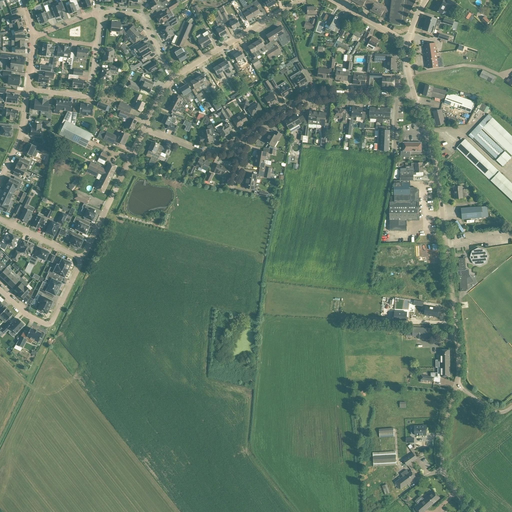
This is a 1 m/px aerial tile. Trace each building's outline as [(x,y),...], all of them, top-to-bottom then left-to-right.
[(78,4),(77,2),(76,0),(69,0),(71,4),(66,6),(67,6),(70,14),(77,11),(74,6),(78,4)] [(76,0),(77,2),(80,0),(83,8),(91,5),(89,0),(76,0)] [(157,12),(167,6),(169,5),(166,0),(165,0),(162,3),(161,1),(159,2),(157,0),(154,0),(151,2),(152,4),(149,5),(152,11),(155,9),(157,12)] [(231,2),(229,3),(230,6),(233,5),(236,11),(239,9),(234,0),(231,2)] [(254,0),(255,1),(247,6),(253,17),(254,16),(255,17),(257,15),(257,14),(259,13),(260,13),(256,7),(259,5),(257,0),(256,0),(254,0)] [(375,14),(381,4),(374,0),(371,0),(369,4),(372,6),(370,11),(375,14)] [(391,0),(390,14),(390,19),(390,22),(390,21),(389,22),(391,23),(392,24),(393,24),(394,24),(394,25),(396,25),(397,25),(398,25),(400,25),(401,25),(401,24),(403,25),(416,0),(391,0)] [(446,4),(442,2),(439,0),(439,1),(440,1),(437,6),(436,6),(434,10),(442,14),(445,9),(444,9),(446,4)] [(458,5),(455,4),(456,3),(449,0),(448,0),(447,3),(454,7),(456,8),(458,5)] [(169,5),(167,6),(170,10),(178,5),(176,1),(169,5)] [(63,14),(62,11),(65,10),(62,2),(61,2),(55,5),(56,7),(52,8),(56,17),(57,18),(59,17),(60,16),(63,14)] [(389,8),(383,5),(381,4),(375,14),(381,17),(383,12),(388,15),(389,10),(389,8)] [(247,20),(253,17),(247,6),(241,9),(244,14),(243,14),(247,20)] [(222,7),(219,8),(222,14),(222,15),(221,15),(223,19),(224,22),(229,19),(228,17),(225,12),(224,9),(222,7)] [(317,15),(317,12),(316,7),(308,7),(308,12),(308,14),(308,15),(313,15),(317,15)] [(218,16),(214,19),(217,24),(217,25),(219,29),(217,31),(218,32),(220,36),(221,37),(224,36),(224,34),(227,33),(224,28),(223,27),(219,21),(220,20),(220,21),(223,19),(221,15),(219,10),(218,8),(215,10),(216,12),(218,16)] [(160,24),(164,21),(169,18),(166,14),(169,12),(167,10),(156,17),(160,24)] [(240,10),(237,12),(243,23),(246,21),(240,10)] [(49,20),(53,18),(50,11),(46,12),(46,13),(45,13),(44,12),(44,13),(37,16),(38,19),(37,19),(38,19),(38,21),(39,21),(40,24),(42,23),(43,24),(46,22),(46,21),(47,21),(48,21),(47,20),(49,19),(49,20)] [(331,17),(327,14),(323,20),(327,22),(326,24),(330,27),(329,29),(337,33),(341,26),(343,22),(341,21),(341,20),(339,19),(339,20),(337,19),(338,18),(338,17),(337,17),(337,16),(336,16),(336,17),(335,18),(332,16),(331,17)] [(21,22),(20,16),(13,18),(12,15),(5,18),(6,20),(9,19),(10,24),(21,22)] [(232,21),(229,23),(230,25),(233,29),(233,30),(236,28),(236,27),(239,25),(237,21),(236,19),(234,16),(230,18),(232,21)] [(433,18),(428,17),(427,18),(425,23),(436,27),(437,24),(440,25),(441,21),(433,18)] [(482,20),(487,25),(490,21),(485,17),(482,20)] [(313,29),(316,19),(313,18),(311,24),(309,23),(306,22),(304,27),(313,29)] [(192,24),(186,22),(184,21),(178,34),(174,43),(182,47),(192,24)] [(322,33),(325,23),(319,21),(317,31),(322,33)] [(22,27),(21,22),(10,24),(9,25),(10,30),(11,30),(14,29),(22,27)] [(123,25),(120,24),(117,24),(117,23),(112,22),(111,31),(118,32),(117,34),(122,35),(123,33),(123,25)] [(434,34),(435,31),(436,27),(425,23),(423,30),(434,34)] [(129,36),(137,29),(133,25),(130,28),(127,25),(123,25),(123,33),(124,35),(127,34),(129,36)] [(165,40),(170,37),(173,35),(168,26),(161,31),(164,35),(163,36),(165,40)] [(15,35),(23,33),(24,33),(23,27),(22,27),(14,29),(15,35)] [(280,27),(273,31),(277,37),(280,35),(282,39),(285,37),(286,38),(288,41),(290,40),(289,39),(290,39),(289,36),(289,35),(286,31),(283,33),(280,27)] [(358,41),(360,37),(361,38),(362,35),(362,36),(363,35),(364,32),(357,28),(354,34),(352,38),(357,41),(358,41)] [(136,37),(138,36),(140,33),(137,29),(129,36),(131,38),(129,40),(133,44),(141,39),(138,36),(137,37),(136,37)] [(210,35),(208,31),(207,30),(201,33),(203,37),(198,41),(201,45),(201,46),(202,48),(211,42),(207,37),(210,35)] [(273,39),(277,37),(273,31),(266,35),(270,41),(272,45),(275,43),(273,39)] [(374,51),(376,47),(377,45),(379,41),(371,36),(372,35),(367,32),(365,36),(364,38),(370,41),(367,47),(374,51)] [(24,41),(25,41),(25,35),(23,35),(23,33),(15,35),(15,41),(24,41)] [(260,39),(254,43),(261,54),(265,52),(266,53),(270,60),(276,56),(272,49),(268,51),(264,45),(264,46),(260,39)] [(337,40),(333,47),(335,47),(336,47),(338,44),(343,47),(349,51),(347,54),(347,55),(354,55),(357,48),(358,47),(360,43),(358,41),(357,41),(354,46),(353,45),(352,47),(351,47),(350,48),(342,43),(342,42),(338,40),(337,40)] [(440,50),(470,59),(473,50),(443,41),(440,50)] [(140,42),(132,47),(135,52),(137,55),(149,47),(148,45),(147,46),(145,43),(142,45),(140,42)] [(257,57),(261,54),(254,43),(248,47),(250,51),(252,53),(251,53),(255,59),(251,61),(254,66),(256,70),(262,66),(260,63),(257,57)] [(428,69),(433,68),(438,67),(435,43),(425,44),(428,69)] [(53,57),(54,52),(54,47),(51,46),(52,45),(43,44),(42,51),(41,51),(41,54),(41,55),(41,56),(53,57)] [(63,57),(65,46),(61,46),(61,47),(58,47),(57,53),(54,52),(53,57),(52,65),(56,65),(56,61),(58,61),(59,58),(60,58),(60,57),(63,57)] [(72,65),(73,61),(74,55),(70,54),(71,48),(68,48),(68,47),(65,46),(63,57),(66,58),(66,59),(67,59),(67,63),(69,63),(69,65),(72,65)] [(272,49),(276,56),(281,53),(277,46),(272,49)] [(142,56),(140,58),(143,62),(145,61),(149,58),(150,58),(148,55),(151,53),(150,50),(150,49),(149,47),(140,53),(142,56)] [(88,50),(78,48),(77,55),(74,54),(74,55),(73,61),(78,62),(78,57),(87,58),(87,55),(88,55),(89,53),(88,52),(88,50)] [(103,55),(103,61),(106,61),(106,62),(109,62),(111,62),(112,55),(113,55),(114,50),(109,49),(105,48),(104,55),(103,55)] [(175,52),(174,52),(180,62),(187,58),(181,48),(180,49),(179,48),(175,50),(175,52)] [(244,57),(243,56),(240,51),(233,56),(238,62),(234,65),(237,71),(241,68),(239,65),(246,61),(243,57),(244,57)] [(21,56),(3,54),(3,58),(8,59),(7,63),(11,64),(11,68),(23,70),(24,61),(21,60),(21,56)] [(353,63),(352,63),(353,55),(354,55),(347,55),(348,56),(347,62),(346,69),(343,69),(342,68),(338,67),(337,68),(337,71),(336,79),(347,81),(348,75),(349,69),(352,70),(353,63)] [(395,59),(391,59),(388,58),(387,69),(390,69),(392,69),(391,71),(396,71),(396,65),(395,65),(395,59)] [(230,67),(229,64),(226,60),(220,64),(224,71),(226,69),(229,74),(233,71),(230,67)] [(303,69),(299,62),(298,60),(294,62),(296,65),(300,71),(303,69)] [(155,62),(152,63),(150,64),(148,61),(142,65),(141,66),(143,69),(144,68),(145,70),(147,70),(148,69),(150,72),(153,71),(156,70),(155,69),(158,68),(157,66),(158,66),(156,63),(155,62)] [(221,72),(224,71),(220,64),(213,68),(217,75),(220,79),(224,77),(221,72)] [(118,74),(118,73),(119,66),(111,65),(110,71),(109,70),(109,69),(103,68),(102,74),(101,74),(100,79),(105,79),(109,80),(110,80),(111,76),(111,74),(116,74),(118,74)] [(329,79),(330,74),(330,71),(323,70),(324,69),(319,68),(318,77),(329,79)] [(0,70),(0,73),(0,74),(0,75),(1,76),(2,76),(3,76),(8,77),(7,84),(14,85),(19,85),(19,84),(20,84),(20,81),(19,81),(20,75),(11,74),(11,71),(3,70),(0,70)] [(496,79),(497,77),(483,70),(481,75),(480,77),(493,84),(496,79)] [(38,78),(37,79),(38,80),(38,82),(42,82),(42,83),(42,84),(43,84),(44,84),(45,84),(46,83),(48,83),(48,78),(53,79),(54,74),(58,75),(58,73),(54,72),(51,72),(48,72),(47,75),(45,75),(45,76),(39,75),(39,77),(38,77),(38,78)] [(307,82),(305,77),(302,73),(299,75),(300,76),(296,79),(295,77),(292,79),(293,81),(296,85),(298,84),(300,86),(307,82)] [(79,75),(73,75),(69,74),(68,80),(73,80),(72,87),(73,87),(77,88),(77,87),(83,88),(84,80),(78,80),(79,75)] [(209,85),(205,79),(203,75),(197,78),(201,85),(204,84),(206,87),(209,85)] [(365,85),(366,80),(366,76),(363,75),(363,76),(354,75),(354,79),(353,84),(359,85),(359,84),(365,85)] [(277,87),(273,80),(271,77),(268,79),(274,89),(277,87)] [(394,79),(389,78),(386,78),(383,77),(383,81),(383,86),(390,86),(390,87),(394,87),(394,79)] [(154,83),(149,81),(144,78),(142,81),(144,82),(141,89),(145,91),(149,93),(151,90),(151,89),(152,86),(153,86),(154,83)] [(197,78),(191,82),(193,86),(197,92),(200,90),(198,87),(201,85),(197,78)] [(269,91),(273,89),(268,80),(264,83),(269,91)] [(127,86),(130,87),(137,91),(140,86),(130,81),(127,86)] [(292,92),(291,90),(287,84),(278,90),(283,97),(288,94),(288,95),(292,92)] [(180,89),(183,93),(181,95),(188,105),(192,103),(188,97),(193,94),(187,85),(180,89)] [(215,96),(218,94),(212,85),(209,87),(215,96)] [(433,87),(431,86),(426,85),(423,95),(428,96),(431,97),(431,96),(444,100),(446,91),(433,87)] [(0,93),(4,94),(3,102),(7,102),(7,103),(10,104),(10,103),(17,104),(18,95),(6,93),(6,89),(0,88),(0,93)] [(475,102),(458,96),(459,93),(449,90),(444,103),(471,112),(473,108),(475,102)] [(201,92),(195,96),(199,101),(205,98),(201,92)] [(277,102),(275,98),(271,92),(269,94),(269,95),(264,98),(262,99),(266,105),(268,104),(270,107),(277,102)] [(142,96),(137,93),(133,101),(137,102),(135,108),(141,111),(144,103),(139,101),(142,96)] [(186,103),(183,99),(182,96),(177,94),(176,97),(174,97),(171,103),(184,110),(185,111),(187,108),(184,107),(186,103)] [(246,100),(245,100),(241,95),(240,96),(241,98),(238,100),(240,103),(244,109),(249,105),(246,100)] [(41,111),(43,100),(39,99),(38,100),(35,100),(34,106),(30,106),(29,113),(36,114),(36,110),(41,111)] [(41,111),(46,112),(46,115),(47,115),(46,118),(51,119),(52,111),(48,111),(49,101),(46,101),(47,100),(43,100),(41,111)] [(56,105),(55,108),(54,108),(53,113),(59,114),(60,110),(71,111),(72,102),(56,100),(56,101),(55,102),(55,104),(56,105)] [(98,102),(96,107),(106,111),(108,105),(98,102)] [(119,102),(117,109),(118,109),(120,110),(129,113),(131,108),(125,106),(126,105),(120,102),(119,102)] [(183,112),(184,110),(171,103),(168,109),(172,112),(171,114),(173,115),(178,117),(183,119),(184,117),(180,114),(179,115),(175,112),(177,109),(183,112)] [(262,111),(260,107),(257,103),(248,109),(253,116),(257,114),(258,114),(262,111)] [(80,104),(80,108),(79,113),(84,114),(84,115),(88,116),(88,114),(92,115),(93,106),(89,105),(89,104),(86,104),(86,105),(80,104)] [(217,111),(215,112),(218,116),(220,115),(224,121),(228,118),(222,108),(221,107),(217,111)] [(365,120),(365,117),(366,112),(363,112),(363,108),(353,107),(352,117),(356,117),(356,116),(362,117),(361,120),(365,120)] [(347,123),(348,120),(348,115),(345,114),(345,110),(342,110),(342,109),(341,109),(339,109),(339,108),(334,108),(333,117),(337,117),(337,119),(342,119),(341,123),(343,123),(347,123)] [(6,117),(7,117),(6,119),(13,120),(13,117),(16,118),(16,110),(7,109),(6,117)] [(445,124),(444,119),(441,109),(439,110),(434,111),(437,126),(445,124)] [(118,115),(118,116),(123,117),(123,116),(129,118),(130,114),(129,113),(120,110),(118,115)] [(317,125),(318,112),(310,111),(309,124),(317,125)] [(325,126),(326,118),(326,113),(318,112),(317,125),(325,126)] [(76,114),(73,113),(68,113),(65,121),(75,126),(76,114)] [(247,121),(245,117),(243,114),(236,118),(236,117),(232,119),(235,124),(238,128),(241,126),(241,125),(247,121)] [(511,136),(493,118),(489,114),(480,123),(469,135),(473,139),(474,138),(503,166),(511,158),(487,134),(482,129),(483,128),(511,155),(511,136)] [(171,118),(165,115),(165,116),(164,115),(163,118),(163,119),(162,122),(168,125),(167,128),(174,132),(177,126),(173,124),(175,118),(172,116),(171,118)] [(302,123),(299,119),(297,115),(285,121),(289,128),(293,125),(294,127),(302,123)] [(136,121),(132,119),(130,118),(128,123),(126,122),(124,126),(132,130),(136,121)] [(31,127),(30,136),(40,137),(41,128),(49,129),(50,122),(40,120),(40,124),(32,124),(32,127),(31,127)] [(185,120),(183,124),(186,126),(184,130),(188,132),(188,131),(189,132),(191,128),(191,127),(192,124),(185,120)] [(92,134),(75,126),(65,121),(59,134),(86,148),(92,134)] [(7,128),(7,124),(0,123),(0,131),(2,131),(1,135),(6,136),(6,137),(7,137),(8,137),(9,137),(9,136),(11,137),(11,136),(12,136),(12,135),(12,134),(12,133),(12,128),(7,128)] [(232,130),(229,126),(227,123),(223,126),(223,127),(218,130),(222,137),(229,133),(228,132),(232,130)] [(214,128),(207,130),(201,131),(202,137),(201,137),(201,142),(203,141),(204,143),(206,142),(206,143),(210,142),(210,141),(213,141),(212,138),(218,137),(216,132),(214,128)] [(128,136),(121,132),(119,132),(117,136),(107,131),(106,133),(103,140),(113,144),(115,141),(123,145),(125,140),(126,140),(128,136)] [(281,134),(280,133),(276,131),(274,134),(270,132),(268,135),(269,135),(268,138),(267,137),(265,141),(269,144),(271,145),(269,148),(270,149),(276,150),(277,149),(274,148),(274,147),(281,134)] [(511,183),(499,172),(469,143),(465,139),(457,148),(491,181),(511,200),(511,183)] [(31,145),(27,143),(25,147),(24,147),(22,151),(24,152),(31,156),(35,149),(41,152),(44,146),(33,141),(31,145)] [(148,154),(147,156),(150,157),(148,161),(155,164),(156,161),(157,161),(160,155),(161,152),(166,154),(169,155),(169,154),(171,149),(164,146),(163,147),(159,145),(152,142),(149,150),(147,154),(148,154)] [(410,151),(422,151),(422,142),(403,142),(403,151),(401,151),(401,156),(410,155),(410,151)] [(268,153),(263,152),(258,151),(257,158),(268,161),(270,161),(270,158),(268,157),(268,153)] [(106,161),(108,156),(102,152),(99,158),(106,161)] [(17,164),(27,169),(32,159),(24,156),(23,159),(20,157),(19,160),(18,160),(17,163),(17,164)] [(206,170),(207,167),(210,163),(200,158),(196,165),(202,169),(201,171),(205,173),(206,170)] [(257,158),(256,158),(255,166),(263,167),(265,167),(265,164),(268,165),(268,161),(257,158)] [(90,165),(88,168),(99,174),(102,175),(110,179),(117,166),(112,164),(109,162),(105,169),(91,162),(90,165)] [(400,171),(400,176),(400,180),(410,180),(413,180),(413,176),(416,176),(423,176),(422,163),(417,163),(415,163),(412,163),(412,167),(406,167),(406,168),(400,168),(400,171)] [(27,170),(27,169),(17,164),(16,165),(14,168),(15,168),(14,171),(20,174),(18,177),(26,181),(28,178),(26,177),(28,173),(24,172),(26,169),(27,170)] [(214,172),(220,175),(225,176),(228,168),(223,166),(223,167),(217,164),(214,172)] [(260,175),(258,175),(253,174),(253,175),(248,174),(246,181),(255,182),(256,178),(259,179),(260,175)] [(100,180),(96,188),(104,192),(110,179),(102,175),(100,180)] [(21,184),(23,181),(15,177),(13,180),(10,178),(10,179),(9,179),(7,183),(8,183),(7,184),(16,188),(15,188),(18,189),(21,184)] [(72,190),(79,183),(75,180),(69,187),(72,190)] [(407,220),(418,220),(420,220),(419,191),(418,191),(415,188),(415,187),(415,188),(410,188),(410,180),(400,180),(394,181),(394,197),(390,197),(390,202),(389,202),(390,231),(407,231),(407,220)] [(255,186),(255,182),(246,181),(245,188),(251,189),(257,190),(258,187),(255,186)] [(13,194),(15,188),(16,188),(7,184),(5,190),(13,194)] [(466,190),(462,190),(462,186),(454,187),(454,191),(455,191),(456,198),(461,198),(463,198),(463,197),(467,197),(466,190)] [(10,199),(13,194),(5,190),(2,196),(10,199)] [(87,204),(89,198),(77,193),(74,198),(87,204)] [(10,199),(2,196),(0,199),(0,201),(8,206),(11,200),(10,199)] [(22,205),(27,207),(31,198),(27,196),(22,205)] [(0,201),(0,210),(1,211),(3,212),(4,211),(8,213),(11,207),(8,206),(0,201)] [(92,221),(93,219),(94,219),(95,216),(95,215),(95,213),(90,211),(91,207),(84,204),(82,207),(83,208),(81,211),(85,214),(84,217),(92,221)] [(466,208),(461,208),(462,219),(482,218),(482,215),(481,209),(481,207),(466,208)] [(32,212),(24,208),(22,212),(19,219),(24,221),(23,222),(26,223),(27,222),(27,223),(29,220),(30,220),(32,216),(31,216),(32,212)] [(35,220),(33,225),(33,226),(33,227),(36,228),(36,227),(38,228),(39,226),(42,227),(43,224),(44,221),(45,220),(48,221),(53,212),(48,209),(45,216),(44,215),(42,218),(37,215),(37,217),(36,216),(34,219),(35,220)] [(60,223),(63,225),(68,215),(62,212),(59,217),(56,224),(50,221),(47,226),(48,227),(46,232),(47,233),(50,235),(50,234),(54,236),(60,223)] [(87,233),(89,230),(88,230),(89,227),(84,224),(85,221),(76,216),(73,222),(76,223),(76,225),(77,226),(76,229),(85,234),(86,233),(87,233)] [(73,236),(75,233),(68,230),(66,234),(69,236),(69,237),(69,238),(70,239),(71,239),(70,242),(71,243),(70,244),(78,247),(78,246),(80,247),(80,246),(81,247),(82,244),(81,243),(83,241),(73,236)] [(4,238),(0,245),(0,247),(4,252),(8,244),(14,247),(15,246),(16,247),(17,244),(16,243),(19,238),(12,234),(11,236),(8,234),(5,239),(4,238)] [(34,245),(24,240),(20,248),(22,249),(20,252),(27,255),(29,252),(30,253),(30,252),(31,253),(33,248),(32,248),(34,245)] [(29,262),(35,265),(38,258),(41,260),(41,259),(45,260),(49,252),(48,252),(48,251),(45,249),(44,250),(40,248),(37,256),(33,254),(29,262)] [(485,250),(482,249),(478,248),(474,250),(474,251),(473,253),(472,252),(470,257),(472,262),(473,264),(480,266),(486,263),(488,256),(485,250)] [(12,259),(17,261),(20,253),(16,251),(12,259)] [(458,272),(457,274),(458,276),(458,278),(459,280),(460,280),(461,291),(464,291),(466,291),(468,291),(468,285),(470,284),(467,278),(471,276),(469,274),(467,269),(466,269),(465,258),(466,258),(466,256),(465,256),(464,257),(464,258),(459,258),(460,271),(458,271),(458,270),(458,272)] [(67,260),(67,261),(62,259),(59,265),(59,266),(68,270),(71,263),(70,263),(70,262),(67,260)] [(59,266),(59,265),(57,265),(55,269),(50,267),(48,273),(55,277),(56,277),(58,274),(64,277),(66,274),(67,274),(68,271),(67,271),(68,270),(59,266)] [(10,269),(8,271),(6,269),(0,274),(0,276),(4,279),(10,273),(12,271),(10,269)] [(8,284),(16,275),(14,273),(12,275),(10,273),(4,279),(8,284)] [(55,277),(48,273),(46,279),(49,280),(47,284),(58,289),(59,288),(60,289),(61,285),(60,285),(61,283),(54,280),(55,277)] [(16,279),(18,277),(16,275),(8,284),(12,288),(17,283),(19,281),(18,281),(16,279)] [(26,286),(28,284),(21,278),(18,281),(19,281),(17,283),(19,285),(14,290),(15,290),(14,291),(16,293),(17,292),(19,294),(26,286)] [(45,288),(41,286),(39,291),(42,293),(42,292),(47,295),(48,292),(55,295),(56,294),(57,294),(59,291),(58,290),(58,289),(47,284),(45,288)] [(30,290),(26,286),(19,294),(18,294),(20,296),(20,297),(22,298),(23,299),(28,293),(31,296),(33,291),(31,289),(30,290)] [(52,301),(47,299),(49,296),(47,295),(42,292),(42,293),(38,301),(50,307),(51,305),(52,305),(53,303),(52,302),(52,301)] [(47,313),(48,313),(49,310),(48,310),(50,307),(38,301),(36,304),(37,304),(36,306),(36,307),(36,308),(37,309),(38,309),(38,310),(42,312),(42,313),(44,314),(45,313),(46,314),(47,313)] [(424,309),(424,310),(429,311),(428,316),(429,316),(429,315),(438,317),(439,308),(426,306),(425,310),(424,309)] [(7,320),(8,319),(9,320),(12,317),(11,316),(13,315),(10,312),(11,312),(9,310),(8,310),(6,308),(3,311),(1,309),(0,310),(0,318),(2,316),(7,320)] [(395,312),(394,319),(407,320),(407,319),(408,319),(408,317),(407,317),(407,312),(395,312)] [(0,331),(0,334),(2,336),(4,333),(5,333),(8,330),(10,332),(12,330),(16,333),(24,325),(18,319),(16,320),(10,326),(8,324),(2,330),(0,331)] [(412,336),(430,338),(431,328),(413,327),(412,336)] [(26,337),(33,340),(32,341),(36,343),(37,342),(38,342),(38,341),(39,342),(41,339),(40,338),(42,334),(37,331),(38,331),(35,329),(35,330),(31,328),(26,337)] [(16,345),(14,348),(20,351),(22,348),(25,341),(27,339),(21,336),(16,345)] [(445,350),(440,350),(440,363),(440,366),(440,368),(450,367),(450,363),(450,350),(445,350)] [(440,368),(438,368),(438,377),(441,377),(445,377),(450,376),(450,367),(440,368)] [(416,435),(420,435),(420,436),(423,436),(423,435),(426,435),(426,426),(415,426),(416,435)] [(393,427),(379,428),(380,436),(394,435),(393,427)] [(396,451),(373,453),(374,466),(397,465),(396,451)] [(403,460),(404,461),(407,465),(417,458),(413,453),(403,460)] [(416,477),(411,471),(409,472),(407,470),(401,474),(403,476),(395,482),(400,489),(416,477)] [(387,484),(381,485),(383,494),(389,493),(387,484)] [(418,511),(423,511),(436,501),(440,498),(433,490),(425,498),(422,501),(414,507),(418,511)]
